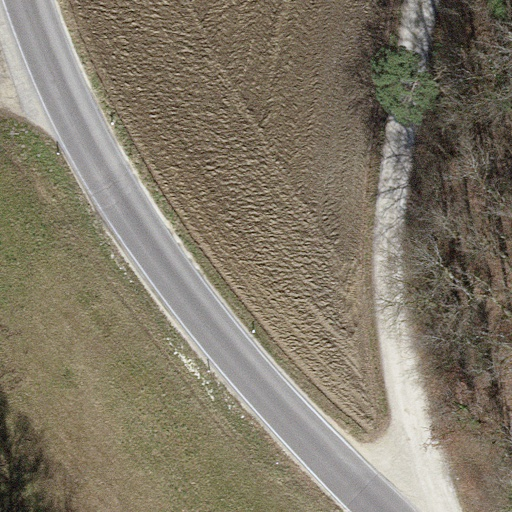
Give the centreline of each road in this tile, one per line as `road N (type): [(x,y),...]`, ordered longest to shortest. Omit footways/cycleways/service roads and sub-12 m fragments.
road 1 (tertiary): [(39,0),(60,71),(135,221),(241,357),(388,511)]
road 2 (track): [(428,511),(397,257),(422,0)]
